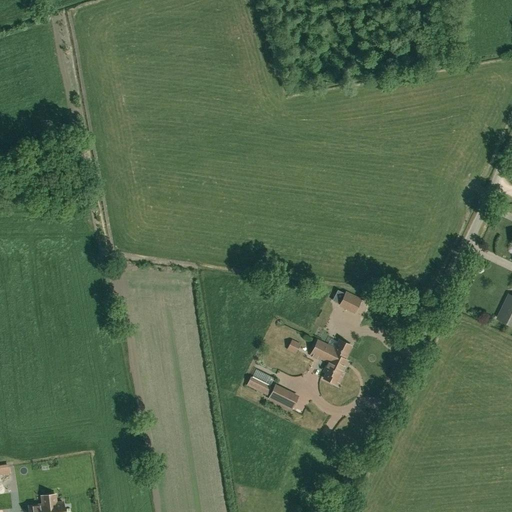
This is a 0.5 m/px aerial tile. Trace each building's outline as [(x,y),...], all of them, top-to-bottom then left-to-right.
[(346,293),(340,305),(354,313),(360,300),(346,293)] [(511,296),(509,294),(502,308),(504,308),(498,319),(511,326),(511,296)] [(319,318),(321,328),(333,326),(330,311),(321,313),(322,318),(319,318)] [(317,341),(310,355),(320,360),(320,358),(327,362),(322,371),(327,373),(324,378),(337,385),(342,374),(340,373),(346,361),(343,359),(350,346),(339,340),(339,341),(334,350),(326,346),(317,341)] [(250,378),(246,386),(266,396),(270,388),(269,387),(273,379),(255,370),(251,378),(250,378)] [(275,386),(269,398),(291,409),(297,397),(275,386)] [(350,412),(345,423),(354,428),(360,417),(350,412)] [(334,434),(339,425),(331,421),(327,430),(334,434)] [(42,504),(29,506),(29,511),(63,511),(63,502),(56,503),(55,495),(41,496),(42,504)]
